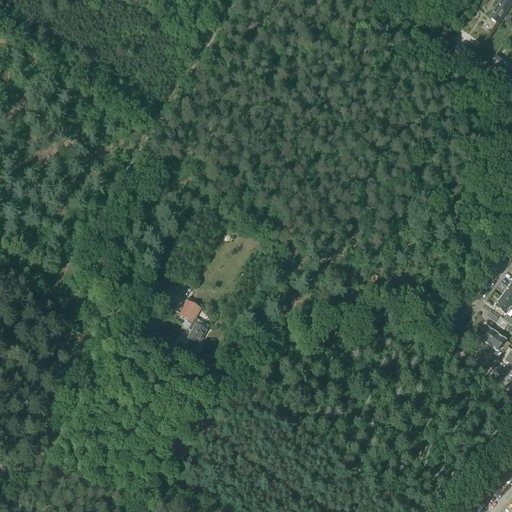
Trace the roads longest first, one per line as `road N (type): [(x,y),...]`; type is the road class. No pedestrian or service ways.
road 1 (unknown): [(0,308),(76,368),(76,387),(52,438),(63,461),(111,486),(180,493),(207,511)]
road 2 (track): [(187,356),(224,364),(373,315),(454,339)]
road 3 (residential): [(511,389),(460,350),(453,329),(511,246)]
